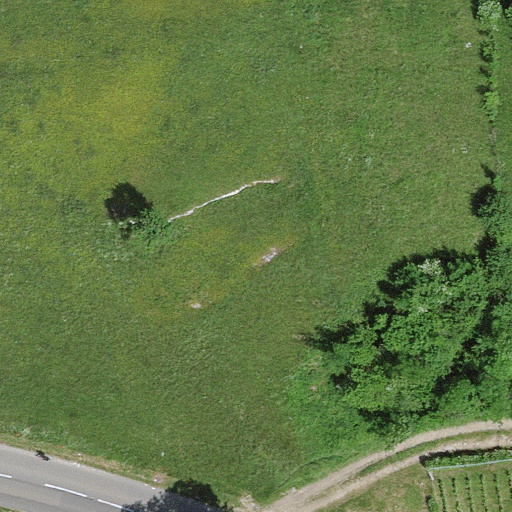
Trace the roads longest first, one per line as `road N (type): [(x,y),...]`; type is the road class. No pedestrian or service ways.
road 1 (track): [(291,511),(357,472),(442,440),(511,431)]
road 2 (tertiary): [(133,511),(0,475)]
